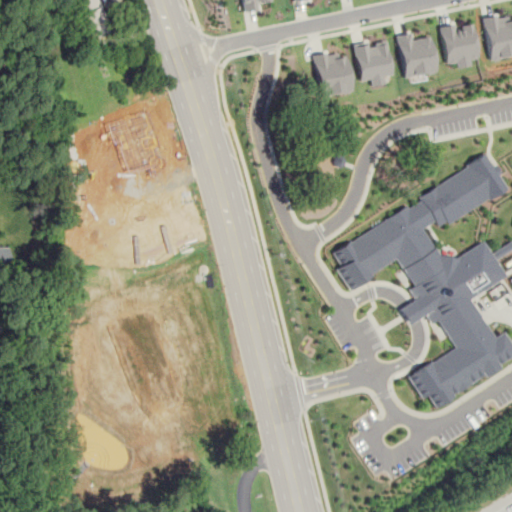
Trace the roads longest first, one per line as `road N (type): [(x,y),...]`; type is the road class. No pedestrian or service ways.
road 1 (secondary): [(299,511),(226,212),(179,59)]
road 2 (residential): [(179,59),(434,0)]
